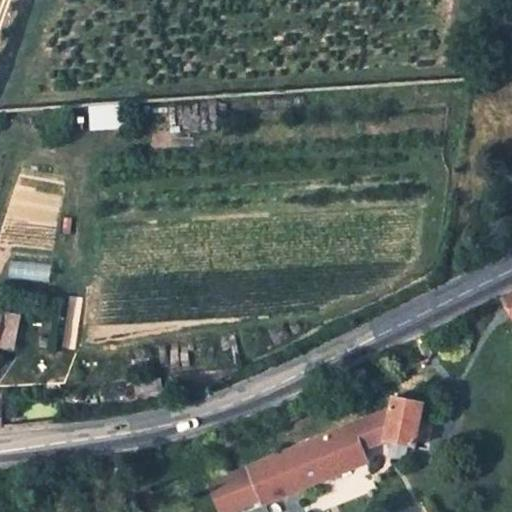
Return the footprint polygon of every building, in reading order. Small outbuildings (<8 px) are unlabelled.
[(5,0),(0,15),(0,44),(15,0),(5,0)] [(129,128),(128,106),(93,108),(94,130),(129,128)] [(10,261),(8,279),(49,283),(51,265),(10,261)] [(0,348),(13,351),(20,315),(0,311),(0,348)] [(353,423),(363,450),(388,443),(412,449),(424,400),(396,392),(393,408),(353,423)] [(289,448),(302,483),(366,460),(363,450),(353,423),(289,448)] [(302,483),(289,448),(246,464),(250,473),(263,504),(303,488),(302,483)] [(237,511),(263,504),(250,473),(212,487),(220,511),(237,511)]
